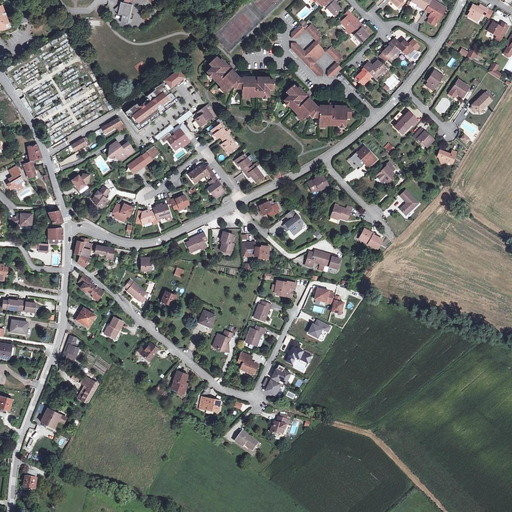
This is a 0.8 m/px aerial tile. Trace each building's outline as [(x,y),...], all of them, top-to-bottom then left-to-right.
[(127,4),(129,2),(126,0),(125,0),(115,9),(117,12),(119,11),(118,15),(123,16),(121,22),(128,24),(133,5),(127,4)] [(329,0),(325,5),(334,15),(340,8),(334,2),(335,1),(334,0),(329,0)] [(379,0),(377,5),(383,9),(389,0),(379,0)] [(426,9),(432,0),(412,0),(412,1),(419,4),(423,6),(422,8),(426,10),(426,9)] [(434,0),(432,0),(426,9),(430,12),(431,11),(432,12),(429,17),(430,18),(436,22),(438,23),(443,14),(442,13),(441,13),(442,11),(443,12),(446,7),(434,0)] [(475,18),(479,20),(482,14),(485,15),(489,9),(481,5),(479,8),(473,5),(470,11),(471,11),(468,16),(474,19),(475,18)] [(0,31),(7,29),(5,26),(9,24),(6,16),(2,17),(1,14),(5,13),(2,7),(0,7),(0,31)] [(361,24),(358,21),(356,22),(355,21),(357,19),(351,13),(347,16),(341,22),(347,29),(346,30),(350,34),(353,31),(361,24)] [(305,28),(308,25),(302,20),(299,23),(305,28)] [(484,28),(488,31),(493,22),(489,20),(484,28)] [(493,22),(488,31),(498,36),(496,39),(500,41),(503,35),(500,33),(501,31),(505,33),(509,26),(503,23),(500,27),(493,22)] [(297,38),(306,30),(300,24),(292,32),(292,38),(297,38)] [(312,24),(306,30),(316,41),(322,35),(312,24)] [(364,27),(361,24),(353,31),(356,34),(355,35),(361,42),(369,35),(364,30),(362,28),(364,27)] [(409,51),(410,52),(414,49),(408,43),(405,40),(400,43),(395,38),(391,42),(397,48),(399,49),(400,48),(402,51),(403,50),(406,54),(409,51)] [(412,39),(408,43),(414,49),(415,51),(419,46),(412,39)] [(321,47),(316,41),(305,51),(297,44),(292,43),(291,49),(310,68),(316,63),(310,57),(321,47)] [(397,48),(391,42),(389,45),(389,46),(382,52),(389,59),(396,52),(395,50),(397,48)] [(333,46),(326,52),(327,52),(337,63),(343,57),(333,46)] [(326,52),(321,47),(310,57),(316,63),(327,52),(326,52)] [(472,49),(468,56),(473,58),(477,52),(472,49)] [(382,52),(379,55),(385,62),(389,59),(382,52)] [(396,52),(389,59),(392,62),(399,55),(396,52)] [(269,87),(274,87),(274,80),(269,79),(269,78),(258,77),(253,77),(243,77),(242,78),(239,78),(232,71),(228,66),(221,59),(219,60),(216,57),(211,62),(214,65),(212,67),(206,72),(216,82),(220,87),(225,92),(230,87),(231,85),(235,89),(242,89),(242,92),(242,97),(249,97),(255,97),(269,97),(269,89),(269,87)] [(446,65),(450,68),(455,60),(451,57),(446,65)] [(376,72),(378,75),(385,68),(378,60),(373,65),(370,63),(365,68),(372,76),(376,72)] [(323,70),(316,63),(310,68),(317,76),(323,76),(323,70)] [(342,68),(337,63),(328,70),(328,76),(333,76),(339,71),(342,68)] [(494,63),(488,72),(498,79),(501,74),(495,71),(498,66),(494,63)] [(372,76),(365,68),(362,71),(362,72),(356,78),(363,85),(372,76)] [(377,80),(383,74),(384,75),(388,71),(385,68),(378,75),(376,72),(372,76),(375,78),(377,80)] [(432,77),(428,82),(426,85),(433,90),(443,76),(435,70),(430,77),(432,77)] [(163,112),(172,106),(170,103),(175,99),(176,99),(173,95),(170,98),(166,92),(171,88),(179,81),(181,84),(184,82),(184,78),(179,71),(165,81),(166,82),(163,84),(163,83),(154,88),(155,90),(149,94),(151,97),(149,99),(151,102),(145,107),(141,101),(129,109),(131,112),(128,115),(131,118),(129,119),(135,126),(138,123),(142,128),(149,123),(145,118),(147,116),(149,119),(161,110),(163,112)] [(458,92),(464,96),(470,87),(458,79),(449,93),(454,97),(457,94),(458,92)] [(346,115),(350,115),(351,108),(346,108),(346,106),(336,106),(330,105),(320,105),(319,107),(317,107),(309,99),(305,94),(298,87),(297,88),(294,85),(289,90),(291,93),(290,95),(283,100),(293,110),(297,115),(302,120),(307,115),(309,114),(312,117),(319,118),(319,120),(319,125),(326,125),(331,126),(346,126),(346,117),(346,115)] [(485,104),(491,99),(485,93),(472,105),(473,106),(471,108),(475,112),(477,110),(479,113),(487,106),(485,104)] [(201,116),(198,117),(195,119),(201,127),(207,122),(206,121),(213,116),(205,106),(198,112),(199,114),(201,116)] [(151,121),(163,112),(161,110),(149,119),(151,121)] [(190,111),(175,119),(178,124),(192,115),(190,111)] [(416,118),(413,116),(409,112),(404,116),(403,115),(398,121),(393,126),(403,134),(411,125),(416,120),(417,119),(416,118)] [(403,115),(400,112),(394,118),(398,121),(403,115)] [(118,118),(101,127),(105,133),(115,127),(116,127),(117,128),(119,131),(125,128),(118,118)] [(170,124),(154,136),(157,140),(173,128),(170,124)] [(222,139),(229,134),(227,131),(225,131),(220,124),(212,130),(218,138),(220,136),(222,139)] [(427,147),(434,140),(422,128),(414,137),(417,140),(418,139),(427,147)] [(188,141),(189,140),(186,136),(182,131),(177,135),(176,134),(168,140),(174,148),(182,142),(183,144),(185,146),(189,143),(188,141)] [(237,145),(229,134),(222,139),(225,142),(222,143),(225,146),(229,152),(237,145)] [(465,134),(461,138),(467,143),(470,139),(465,134)] [(86,145),(83,138),(71,145),(75,151),(86,145)] [(124,160),(134,152),(130,145),(123,149),(117,141),(110,147),(109,156),(113,157),(115,159),(119,160),(122,157),(124,160)] [(28,147),(28,152),(30,160),(30,161),(33,161),(43,159),(37,146),(28,147)] [(366,163),(369,166),(377,159),(365,146),(358,153),(357,153),(362,158),(364,160),(363,162),(365,164),(366,163)] [(386,150),(390,154),(394,149),(391,146),(386,150)] [(154,147),(151,149),(155,155),(159,153),(154,147)] [(155,155),(151,149),(128,166),(133,174),(152,160),(151,159),(155,155)] [(452,151),(451,154),(440,150),(438,157),(439,157),(442,164),(447,161),(453,163),(457,152),(452,151)] [(361,160),(363,162),(364,160),(362,158),(357,153),(358,153),(357,152),(352,156),(359,163),(361,160)] [(246,170),(254,164),(245,153),(236,160),(237,160),(240,165),(244,171),(246,170)] [(359,163),(352,156),(351,158),(360,168),(365,164),(363,162),(361,160),(359,163)] [(376,175),(385,185),(392,179),(390,177),(394,173),(392,172),(395,169),(389,162),(385,165),(386,166),(376,175)] [(26,171),(34,169),(32,163),(23,165),(24,166),(26,171)] [(204,175),(206,177),(210,174),(206,168),(203,164),(199,168),(198,167),(195,170),(189,174),(195,183),(200,179),(204,175)] [(256,167),(254,164),(246,170),(249,173),(250,172),(252,174),(257,181),(264,176),(257,166),(256,167)] [(208,165),(206,168),(210,174),(214,178),(216,177),(216,176),(208,165)] [(10,180),(12,183),(8,185),(11,190),(13,189),(15,192),(23,187),(20,183),(23,181),(19,174),(21,173),(17,167),(10,172),(14,177),(10,180)] [(34,169),(26,171),(29,178),(35,176),(36,176),(34,169)] [(320,188),(321,190),(329,185),(321,173),(315,177),(316,179),(314,180),(314,179),(308,183),(313,192),(316,191),(320,188)] [(78,175),(72,180),(79,191),(86,186),(84,182),(86,181),(88,181),(89,175),(83,174),(82,177),(81,178),(78,175)] [(217,182),(219,181),(216,177),(214,178),(209,182),(212,186),(210,188),(217,197),(225,191),(221,187),(217,182)] [(95,196),(93,199),(96,201),(94,204),(102,208),(104,204),(103,203),(105,198),(104,197),(108,190),(102,187),(98,193),(96,191),(94,195),(95,196)] [(406,215),(419,203),(406,190),(400,196),(407,203),(400,209),(406,215)] [(175,199),(174,198),(170,200),(171,204),(174,209),(177,208),(179,207),(179,208),(183,206),(188,204),(188,203),(187,201),(184,195),(180,197),(175,199)] [(267,202),(264,203),(260,205),(263,210),(265,214),(270,212),(271,215),(280,211),(279,209),(277,206),(279,205),(278,203),(276,204),(272,206),(269,202),(269,201),(267,202)] [(153,209),(154,211),(156,218),(159,217),(160,218),(165,216),(170,215),(166,204),(162,205),(162,203),(159,204),(160,206),(157,207),(157,208),(153,209)] [(117,211),(115,215),(114,217),(124,221),(127,215),(129,216),(132,208),(124,204),(123,207),(117,204),(114,210),(117,211)] [(339,217),(341,218),(347,221),(351,211),(335,205),(331,217),(338,219),(339,217)] [(298,225),(303,221),(293,209),(286,215),(290,220),(283,226),(288,231),(290,229),(294,234),(302,228),(301,227),(298,225)] [(63,223),(60,211),(48,213),(53,224),(63,223)] [(156,218),(154,211),(150,213),(149,211),(142,213),(140,219),(142,224),(153,221),(156,219),(156,218)] [(34,215),(23,215),(22,217),(11,219),(13,227),(22,225),(22,226),(26,226),(32,226),(33,226),(34,215)] [(59,240),(63,240),(63,228),(49,230),(49,240),(59,240)] [(365,229),(361,237),(365,239),(364,241),(369,244),(368,244),(378,249),(383,240),(374,235),(370,233),(371,232),(365,229)] [(196,238),(194,240),(187,243),(190,250),(193,248),(194,251),(201,248),(202,249),(209,245),(207,240),(211,238),(207,231),(195,236),(196,238)] [(224,242),(223,246),(221,251),(226,252),(227,250),(232,252),(234,244),(233,244),(232,243),(233,237),(234,235),(223,232),(221,241),(222,241),(224,242)] [(80,255),(85,243),(80,242),(78,241),(75,254),(80,255)] [(244,256),(254,255),(259,255),(259,257),(264,258),(264,256),(269,256),(270,245),(262,244),(261,246),(256,245),(256,241),(243,242),(244,256)] [(88,243),(85,243),(80,255),(78,263),(84,268),(91,258),(89,258),(92,252),(93,244),(88,243)] [(107,256),(113,257),(115,248),(97,245),(96,253),(107,255),(107,256)] [(315,262),(321,264),(320,269),(324,270),(326,265),(327,261),(329,253),(315,250),(315,252),(310,251),(307,262),(310,263),(309,266),(313,267),(315,262)] [(333,254),(329,253),(327,261),(331,262),(330,266),(339,268),(341,258),(338,257),(333,256),(333,254)] [(151,262),(151,258),(141,258),(141,271),(151,271),(151,262)] [(181,277),(184,271),(178,268),(175,275),(181,277)] [(84,275),(80,281),(84,284),(83,286),(81,289),(86,293),(87,291),(94,296),(99,299),(104,292),(91,284),(92,281),(84,275)] [(141,301),(146,294),(147,294),(132,281),(126,288),(129,291),(128,292),(140,302),(141,301)] [(281,293),(281,295),(290,297),(291,291),(290,291),(291,289),(293,289),(295,289),(296,283),(288,282),(287,283),(277,282),(277,286),(276,291),(275,292),(277,293),(281,293)] [(333,303),(336,293),(331,292),(331,291),(320,288),(317,299),(333,303)] [(172,306),(176,296),(166,292),(162,302),(172,306)] [(149,297),(146,294),(141,301),(144,304),(149,297)] [(343,314),(346,303),(341,302),(342,297),(338,296),(334,311),(343,314)] [(18,308),(22,308),(23,301),(19,300),(19,301),(9,300),(9,301),(4,301),(3,308),(18,310),(18,308)] [(27,302),(23,301),(22,308),(22,311),(35,313),(36,304),(26,302),(27,302)] [(263,302),(262,305),(260,304),(255,317),(265,322),(270,308),(271,309),(272,305),(263,302)] [(314,305),(312,311),(323,314),(324,308),(314,305)] [(88,327),(96,316),(84,308),(77,320),(88,327)] [(214,315),(212,314),(204,311),(200,322),(205,324),(204,325),(211,328),(215,316),(214,315)] [(114,318),(111,325),(110,324),(105,334),(114,339),(118,332),(119,330),(120,330),(124,322),(114,318)] [(11,332),(27,334),(28,323),(12,320),(11,332)] [(311,333),(320,338),(325,329),(330,332),(332,327),(319,320),(317,325),(315,324),(311,333)] [(258,327),(256,330),(251,329),(246,342),(257,346),(260,339),(260,338),(262,333),(264,333),(266,329),(258,327)] [(230,342),(233,334),(226,331),(224,336),(219,334),(214,346),(225,351),(226,348),(230,349),(230,343),(228,343),(229,341),(230,342)] [(75,345),(77,338),(71,336),(62,360),(68,362),(68,364),(73,365),(80,347),(75,345)] [(289,361),(294,364),(298,357),(307,361),(310,355),(305,352),(306,351),(300,348),(302,344),(295,341),(291,349),(294,351),(289,361)] [(14,356),(16,349),(12,348),(12,346),(0,343),(0,357),(10,359),(10,358),(12,359),(12,356),(11,356),(11,355),(14,356)] [(145,349),(141,354),(149,361),(159,349),(151,343),(146,349),(145,349)] [(251,371),(254,373),(257,365),(251,363),(253,357),(242,353),(239,362),(243,364),(241,369),(250,373),(251,371)] [(279,365),(272,378),(279,381),(280,380),(284,382),(288,380),(292,373),(285,370),(286,368),(279,365)] [(178,391),(184,394),(187,385),(185,384),(188,376),(177,371),(174,380),(175,381),(172,389),(178,391)] [(74,373),(70,377),(76,381),(79,377),(74,373)] [(292,383),(296,376),(292,373),(288,380),(292,383)] [(88,387),(92,380),(85,377),(82,383),(88,387)] [(277,395),(281,385),(267,378),(264,384),(268,386),(266,390),(277,395)] [(87,404),(98,384),(92,380),(88,387),(86,392),(81,400),(87,404)] [(163,397),(167,392),(162,388),(158,393),(163,397)] [(0,399),(0,408),(10,411),(13,400),(1,396),(0,399)] [(206,398),(204,409),(208,410),(208,409),(211,409),(212,409),(214,411),(219,412),(221,401),(206,398)] [(67,418),(48,409),(42,423),(55,429),(59,421),(65,424),(67,418)] [(288,425),(289,420),(287,420),(280,418),(279,423),(276,422),(275,427),(274,427),(272,432),(280,435),(281,433),(284,434),(286,429),(287,430),(288,426),(288,425)] [(253,451),(259,443),(243,431),(236,441),(244,447),(245,445),(253,451)] [(37,474),(35,471),(27,470),(24,490),(35,492),(38,479),(37,479),(37,474)]
